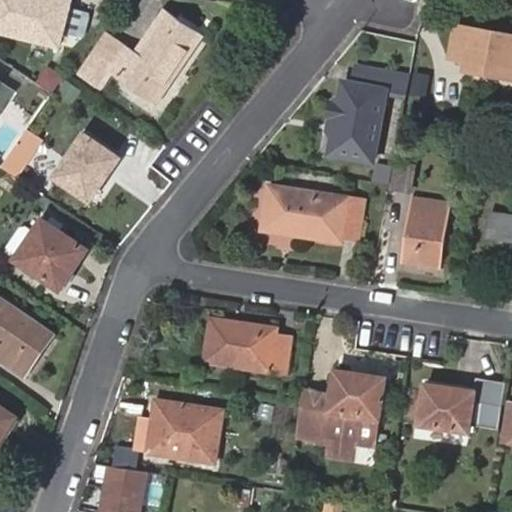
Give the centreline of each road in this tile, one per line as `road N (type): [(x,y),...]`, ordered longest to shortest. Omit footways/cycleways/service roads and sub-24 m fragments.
road 1 (residential): [(139,260),(171,272),(511,324)]
road 2 (residential): [(351,3),(139,260)]
road 3 (residential): [(139,260),(52,511)]
